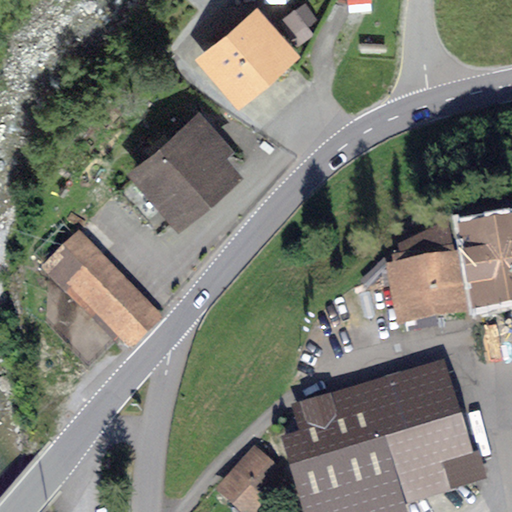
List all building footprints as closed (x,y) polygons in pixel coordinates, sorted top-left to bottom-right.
[(281,18),(299,45),(323,29),(305,2),(281,18)] [(211,56),(240,90),(270,65),(278,74),(292,62),(255,18),(211,56)] [(157,155),(139,171),(178,216),(230,172),(216,156),(225,149),(199,119),(171,143),(163,134),(150,146),(157,155)] [(477,275),(481,301),(511,296),(511,224),(463,233),(470,276),(477,275)] [(80,238),(49,269),(70,290),(73,286),(131,345),(158,318),(80,238)] [(395,259),(405,317),(461,307),(451,249),(395,259)] [(380,444),(397,500),(467,479),(435,372),(302,412),(317,462),(380,444)] [(258,455),(226,490),(249,511),(269,491),(280,501),(287,494),(271,479),(276,472),(258,455)]
